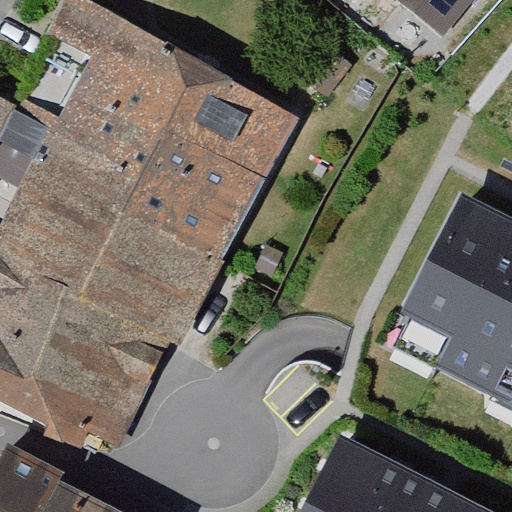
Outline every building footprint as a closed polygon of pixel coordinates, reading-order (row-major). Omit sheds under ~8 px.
[(0,412),(114,460),(167,354),(185,361),(301,130),(81,0),(74,0),(17,113),(0,103),(0,201),(16,210),(0,244),(0,412)] [(383,0),(445,50),(485,0),(383,0)] [(511,228),(459,202),(397,323),(444,347),(432,370),(511,409),(511,228)] [(0,511),(137,511),(11,441),(0,461),(0,511)] [(466,511),(439,498),(335,446),(302,511),(466,511)]
